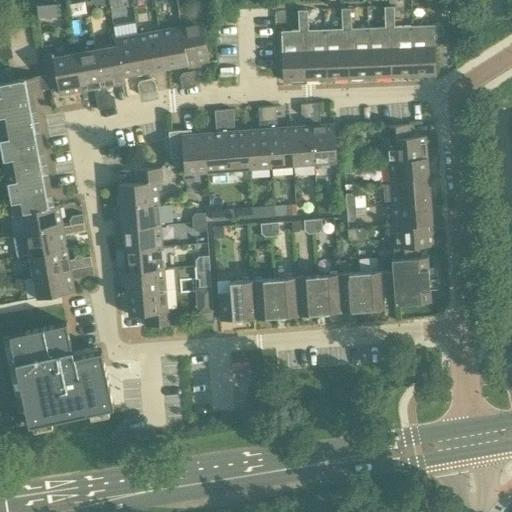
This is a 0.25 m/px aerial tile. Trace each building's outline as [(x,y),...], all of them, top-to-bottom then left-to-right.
[(395,6),(385,6),(385,16),(395,16),(395,6)] [(351,8),(341,8),(342,18),(351,18),(351,8)] [(308,10),(298,10),(299,20),(308,19),(308,10)] [(395,16),(385,16),(386,26),(390,26),(395,25),(395,16)] [(351,18),(342,18),(342,28),(347,28),(352,27),(351,18)] [(308,19),(299,20),(299,29),(304,29),(309,29),(308,19)] [(203,22),(180,26),(186,64),(188,71),(190,85),(199,84),(195,62),(209,60),(203,22)] [(444,23),(413,25),(415,75),(436,74),(435,35),(444,34),(444,23)] [(395,25),(390,26),(392,76),(415,75),(413,25),(395,25)] [(186,64),(180,26),(159,30),(166,68),(186,64)] [(390,26),(386,26),(369,27),(371,77),(392,76),(390,26)] [(352,27),(347,28),(349,78),(371,77),(369,27),(352,27)] [(309,29),(304,29),(306,80),(327,79),(325,28),(309,29)] [(347,28),(342,28),(325,28),(327,79),(349,78),(347,28)] [(304,29),(299,29),(282,30),(284,81),(306,80),(304,29)] [(159,30),(138,34),(144,72),(166,68),(159,30)] [(144,72),(138,34),(137,34),(116,38),(117,45),(118,45),(124,75),(125,75),(144,72)] [(118,45),(117,45),(97,49),(104,86),(126,82),(125,75),(124,75),(118,45)] [(97,49),(76,52),(83,90),(95,88),(99,109),(107,108),(105,94),(103,86),(104,86),(97,49)] [(83,90),(76,52),(53,56),(53,52),(44,54),(48,73),(50,87),(58,85),(60,94),(83,90)] [(11,69),(0,70),(0,82),(11,80),(13,80),(11,69)] [(180,77),(181,87),(190,85),(188,71),(183,72),(180,77)] [(39,75),(42,89),(46,88),(50,87),(48,73),(44,74),(39,75)] [(39,75),(13,80),(11,80),(0,82),(0,126),(34,121),(28,91),(42,89),(39,75)] [(152,78),(146,79),(148,93),(157,91),(155,81),(152,78)] [(138,84),(140,95),(148,93),(146,79),(140,80),(138,84)] [(110,93),(105,94),(107,108),(116,106),(114,96),(110,93)] [(312,117),(312,124),(315,163),(337,161),(334,123),(320,124),(319,113),(319,102),(311,103),(312,117)] [(312,117),(311,103),(301,104),(301,114),(305,118),(312,117)] [(250,168),(272,166),(267,106),(258,107),(259,128),(247,129),(250,168)] [(272,166),(293,164),(290,126),(277,127),(275,106),(267,106),(272,166)] [(233,109),(223,110),(225,124),(230,123),(233,119),(233,109)] [(225,124),(223,110),(215,110),(215,121),(219,124),(225,124)] [(42,164),(34,121),(0,126),(0,138),(6,171),(42,164)] [(315,163),(312,124),(290,126),(293,164),(315,163)] [(388,139),(390,161),(427,158),(426,135),(411,136),(410,124),(382,126),(383,139),(388,139)] [(250,168),(247,129),(225,131),(228,169),(250,168)] [(207,171),(204,133),(183,134),(183,130),(169,131),(171,158),(184,157),(185,172),(207,171)] [(228,169),(225,131),(204,133),(207,171),(228,169)] [(429,180),(427,158),(390,161),(392,182),(429,180)] [(357,163),(344,164),(344,173),(354,172),(358,168),(357,163)] [(50,206),(42,164),(6,171),(14,214),(22,212),(22,211),(50,206)] [(119,183),(121,206),(160,203),(158,181),(163,181),(162,168),(134,170),(135,182),(119,183)] [(431,201),(429,180),(392,182),(393,204),(431,201)] [(346,193),(347,207),(356,206),(355,196),(351,193),(346,193)] [(432,223),(431,201),(393,204),(395,226),(432,223)] [(162,225),(160,203),(121,206),(123,228),(162,225)] [(54,205),(50,206),(22,211),(22,212),(26,232),(63,226),(59,204),(54,205)] [(357,216),(356,206),(347,207),(348,220),(354,220),(357,216)] [(192,217),(192,222),(206,221),(206,212),(196,213),(192,217)] [(83,214),(72,215),(70,219),(71,225),(84,222),(83,214)] [(322,218),(313,219),(314,232),(319,232),(322,228),(322,218)] [(314,232),(313,219),(304,219),(304,229),(309,233),(314,232)] [(207,230),(206,221),(192,222),(193,226),(197,230),(207,230)] [(279,221),(270,222),(271,236),(276,236),(279,231),(279,221)] [(63,226),(26,232),(26,233),(14,235),(18,256),(30,254),(67,248),(65,235),(86,231),(84,222),(71,225),(63,226)] [(271,236),(270,222),(261,223),(261,232),(266,236),(271,236)] [(434,245),(432,223),(395,226),(397,246),(391,246),(392,259),(419,257),(419,255),(418,246),(434,245)] [(163,247),(162,225),(123,228),(125,250),(163,247)] [(366,227),(357,228),(358,242),(363,241),(366,237),(366,227)] [(358,242),(357,228),(348,229),(349,238),(352,242),(358,242)] [(165,268),(163,247),(125,250),(126,271),(165,268)] [(70,260),(67,248),(30,254),(34,275),(92,265),(90,256),(83,258),(82,255),(80,254),(77,255),(75,257),(75,259),(70,260)] [(195,260),(196,266),(210,264),(209,255),(199,256),(195,260)] [(428,255),(419,255),(419,257),(392,259),(394,280),(429,277),(428,255)] [(360,259),(360,271),(363,309),(363,314),(372,314),(372,308),(385,307),(382,270),(378,270),(377,258),(360,259)] [(210,264),(196,266),(197,286),(211,286),(210,264)] [(94,274),(92,265),(34,275),(38,297),(75,290),(73,278),(94,274)] [(166,290),(165,268),(126,271),(128,293),(166,290)] [(363,309),(360,271),(338,273),(341,311),(363,309)] [(341,311),(338,273),(317,275),(320,312),(341,311)] [(320,312),(317,275),(296,276),(299,314),(320,312)] [(299,314),(296,276),(274,278),(277,316),(299,314)] [(429,277),(394,280),(395,303),(431,300),(429,277)] [(277,316),(274,278),(252,280),(255,317),(277,316)] [(255,317),(252,280),(230,281),(230,291),(218,292),(221,320),(255,317)] [(168,311),(166,290),(128,293),(129,315),(145,314),(146,326),(174,324),(173,310),(168,311)] [(67,323),(10,333),(27,424),(113,408),(102,351),(74,356),(67,323)] [(161,354),(162,404),(174,403),(173,353),(161,354)]
